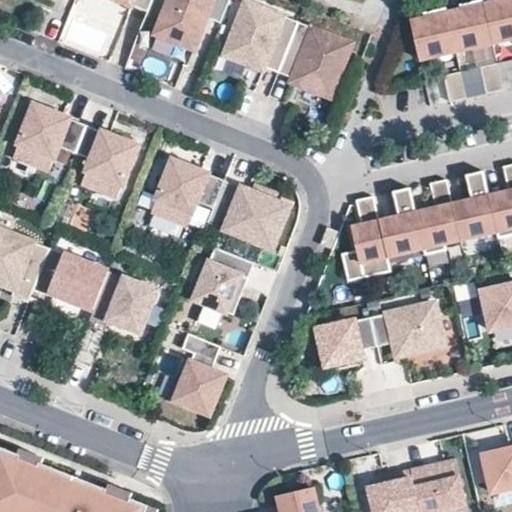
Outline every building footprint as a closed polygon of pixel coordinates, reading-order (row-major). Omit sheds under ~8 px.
[(123,0),(149,10),(152,0),(123,0)] [(228,0),(167,0),(156,30),(194,46),(210,15),(221,20),(228,0)] [(279,69),(299,22),(245,0),(244,0),(225,51),(263,66),(279,69)] [(490,33),(483,5),(481,0),(477,0),(460,5),(461,11),(447,14),(454,41),(456,50),(471,47),(469,38),(490,33)] [(511,27),(511,0),(498,0),(498,1),(483,5),(490,33),(492,42),(508,38),(506,29),(511,27)] [(454,41),(447,14),(446,7),(423,13),(425,19),(410,22),(419,58),(435,54),(433,46),(454,41)] [(351,42),(299,22),(279,69),(290,78),(330,93),(351,42)] [(492,42),(490,33),(469,38),(471,47),(492,42)] [(435,54),(456,50),(454,41),(433,46),(435,54)] [(511,60),(500,63),(505,89),(511,87),(511,60)] [(503,89),(497,63),(480,66),(486,93),(503,89)] [(460,71),(444,75),(450,101),(467,97),(460,71)] [(74,149),(86,121),(32,101),(13,150),(46,165),(56,147),(74,149)] [(86,121),(74,149),(87,154),(80,176),(112,193),(137,142),(86,121)] [(215,203),(224,179),(174,156),(150,210),(189,222),(199,200),(215,203)] [(511,163),(503,165),(509,191),(489,196),(497,230),(499,238),(511,234),(511,163)] [(472,200),(452,205),(460,239),(497,230),(489,196),(483,170),(466,174),(472,200)] [(215,203),(208,220),(272,245),(289,205),(224,179),(215,203)] [(435,208),(416,213),(424,247),(426,255),(447,250),(445,242),(460,239),(452,205),(446,179),(429,183),(435,208)] [(399,216),(380,221),(388,256),(424,247),(416,213),(410,187),(393,191),(399,216)] [(373,195),(356,199),(362,225),(352,227),(356,247),(341,251),(346,278),(391,269),(388,256),(380,221),(373,195)] [(329,223),(322,240),(331,244),(338,227),(329,223)] [(48,245),(0,226),(0,277),(17,284),(14,291),(27,297),(30,291),(48,245)] [(254,258),(218,244),(199,291),(236,305),(254,258)] [(102,267),(48,245),(30,291),(44,296),(52,288),(88,303),(102,267)] [(157,288),(102,267),(88,303),(83,315),(109,325),(113,314),(142,325),(157,288)] [(511,284),(482,291),(490,329),(511,324),(511,284)] [(433,302),(366,319),(372,345),(393,341),(397,354),(443,344),(433,302)] [(372,345),(366,319),(317,330),(326,368),(362,360),(359,348),(372,345)] [(187,330),(181,345),(193,350),(174,397),(208,410),(223,372),(205,365),(208,356),(213,358),(219,343),(187,330)] [(0,511),(153,511),(154,511),(77,479),(0,446),(0,511)] [(511,449),(485,456),(494,492),(511,487),(511,449)] [(456,459),(412,470),(422,511),(445,511),(467,507),(456,459)] [(386,485),(372,488),(377,511),(422,511),(412,470),(391,475),(393,483),(386,485)] [(391,475),(384,476),(386,485),(393,483),(391,475)] [(321,511),(316,487),(281,496),(284,511),(321,511)]
